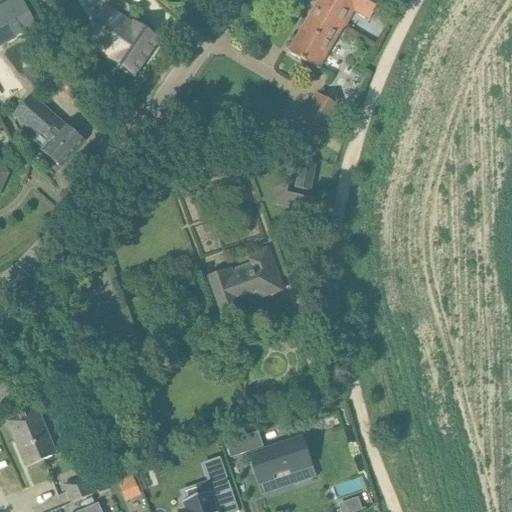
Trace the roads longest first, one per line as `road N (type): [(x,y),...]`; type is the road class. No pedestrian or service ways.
road 1 (track): [(395,511),(340,312),(334,246),(375,91),(422,0)]
road 2 (tertiary): [(0,295),(149,123),(232,0)]
